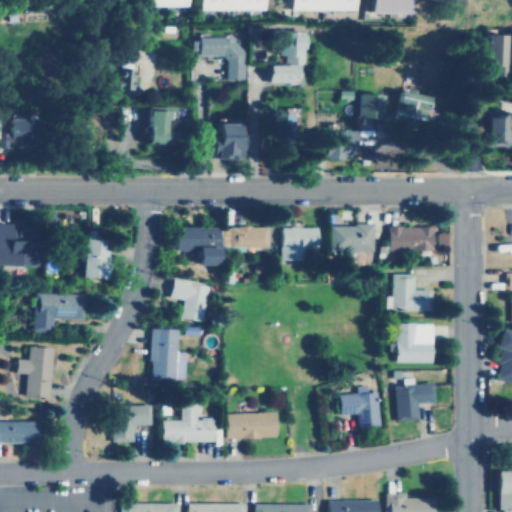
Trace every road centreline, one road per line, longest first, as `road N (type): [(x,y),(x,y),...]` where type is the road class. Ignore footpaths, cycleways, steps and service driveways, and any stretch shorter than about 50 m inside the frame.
road 1 (residential): [(0,471),(296,471),(444,446),(465,428),(511,427)]
road 2 (tertiary): [(0,189),(511,190)]
road 3 (tertiary): [(466,511),(463,190)]
road 4 (residential): [(69,471),(72,408),(142,263),(145,190)]
